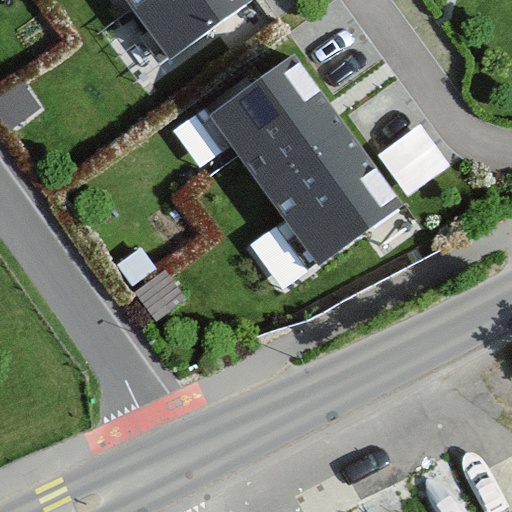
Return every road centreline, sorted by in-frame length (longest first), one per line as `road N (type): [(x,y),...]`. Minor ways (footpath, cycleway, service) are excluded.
road 1 (secondary): [(511,296),(166,468)]
road 2 (residential): [(166,468),(135,406),(0,216)]
